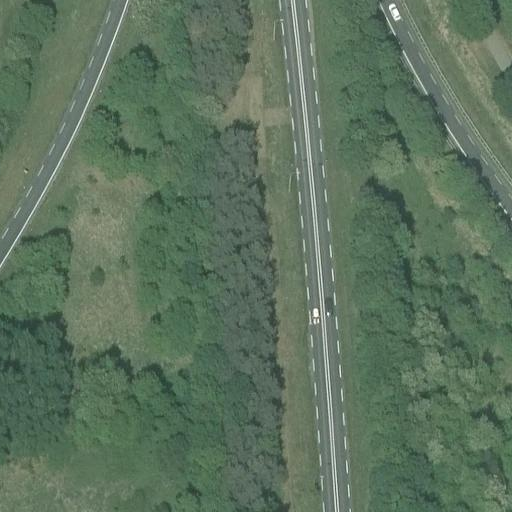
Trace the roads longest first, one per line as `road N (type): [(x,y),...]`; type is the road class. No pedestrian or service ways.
road 1 (primary): [(289,0),(327,511)]
road 2 (primary): [(120,0),(53,163),(0,255)]
road 3 (primary): [(511,214),(441,112),(384,0)]
